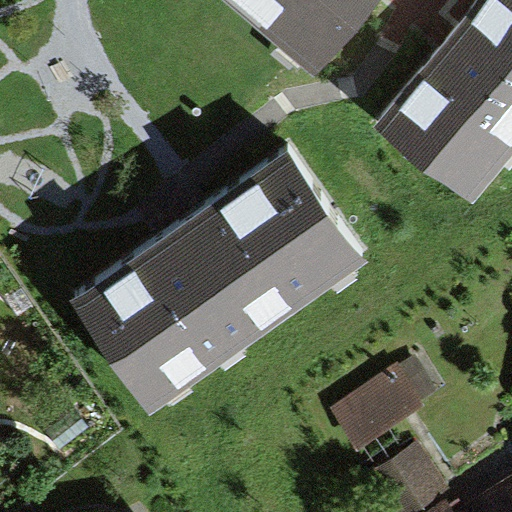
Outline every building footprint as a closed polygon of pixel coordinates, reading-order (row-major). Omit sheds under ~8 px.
[(382,0),(224,0),(323,76),(382,0)] [(511,150),(511,0),(476,0),(376,121),(471,200),(511,150)] [(365,245),(290,142),(74,300),(149,402),(365,245)] [(388,364),(330,402),(356,443),(414,406),(388,364)] [(405,450),(368,474),(391,508),(427,484),(405,450)] [(453,511),(448,504),(436,511),(511,511),(511,479),(462,511),(453,511)]
